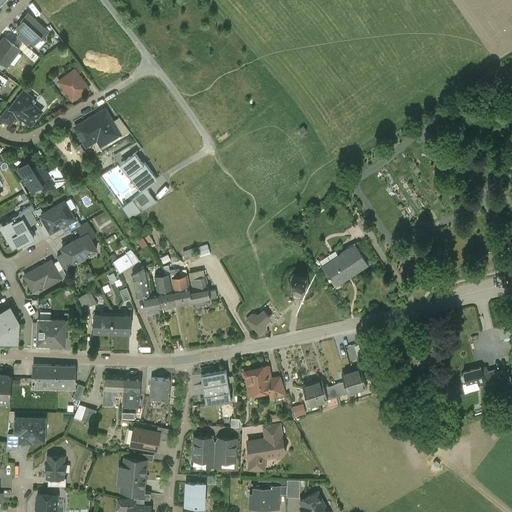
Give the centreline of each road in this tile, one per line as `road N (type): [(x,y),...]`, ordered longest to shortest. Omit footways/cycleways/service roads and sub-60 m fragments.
road 1 (unclassified): [(184,360),(511,288)]
road 2 (unclassified): [(0,355),(184,360)]
road 3 (residential): [(0,134),(30,139),(155,65)]
road 4 (residential): [(171,511),(185,426),(184,360)]
